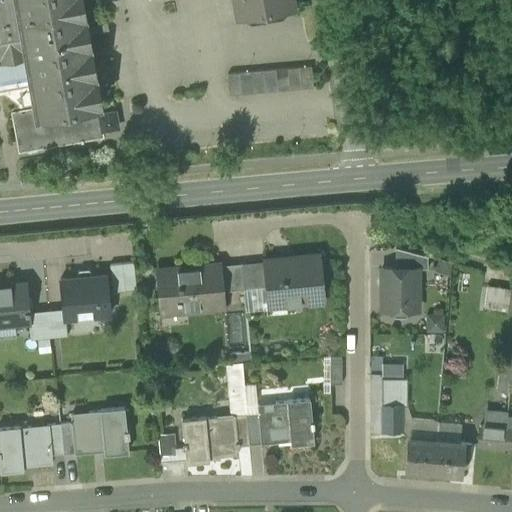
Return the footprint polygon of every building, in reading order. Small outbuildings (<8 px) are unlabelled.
[(0,0),(0,79),(32,74),(38,108),(11,113),(19,154),(104,139),(103,132),(99,112),(99,108),(85,33),(104,30),(102,22),(101,14),(82,18),(79,0),(0,0)] [(235,0),(238,16),(293,6),(291,0),(235,0)] [(240,73),(242,95),(313,88),(311,66),(240,73)] [(228,74),(230,96),(242,95),(240,73),(228,74)] [(117,109),(99,112),(103,132),(120,128),(117,109)] [(418,270),(427,270),(427,257),(396,249),(395,249),(395,268),(418,268),(418,270)] [(266,287),(268,304),(325,298),(321,253),(264,259),(264,261),(266,287)] [(452,262),(438,258),(434,272),(448,276),(452,262)] [(264,261),(242,263),(244,289),(266,287),(264,261)] [(110,265),(113,293),(136,291),(134,263),(110,265)] [(158,269),(162,313),(164,313),(164,308),(178,306),(178,312),(225,307),(224,298),(223,291),(221,265),(220,263),(158,269)] [(223,291),(244,289),(242,263),(221,265),(223,291)] [(395,316),(404,316),(409,311),(418,311),(418,270),(418,268),(395,268),(381,268),(382,311),(390,311),(395,316)] [(76,274),(77,278),(92,276),(92,272),(88,270),(79,270),(76,274)] [(91,312),(92,317),(110,315),(106,275),(92,276),(77,278),(60,279),(63,309),(64,314),(65,314),(91,312)] [(0,321),(14,320),(15,325),(29,324),(30,324),(29,313),(26,283),(0,285),(0,321)] [(487,310),(511,312),(511,302),(511,285),(488,284),(487,310)] [(266,287),(244,289),(246,311),(268,309),(268,304),(266,287)] [(268,304),(268,309),(326,304),(325,298),(268,304)] [(63,309),(50,311),(52,338),(68,336),(66,319),(65,314),(64,314),(63,309)] [(30,340),(52,338),(50,311),(29,313),(30,324),(29,324),(30,340)] [(444,315),(426,315),(427,333),(445,332),(444,315)] [(330,385),(342,385),(342,357),(330,357),(330,385)] [(497,391),(509,392),(511,366),(511,363),(499,361),(497,391)] [(383,378),(408,379),(408,363),(383,362),(383,378)] [(230,416),(234,415),(246,414),(243,385),(241,363),(225,364),(230,416)] [(402,406),(407,406),(408,379),(383,378),(382,405),(402,405),(402,406)] [(243,385),(246,414),(257,413),(256,406),(257,405),(255,384),(243,385)] [(289,441),(290,445),(316,443),(314,426),(316,426),(316,420),(314,420),(312,398),(287,400),(287,403),(277,403),(278,410),(260,411),(259,405),(257,405),(256,406),(257,413),(260,444),(289,441)] [(382,431),(402,431),(402,406),(402,405),(382,405),(382,431)] [(410,437),(436,440),(438,421),(412,419),(407,406),(402,406),(402,431),(410,437)] [(105,451),(106,455),(127,453),(126,437),(128,436),(127,431),(126,431),(123,408),(101,410),(101,412),(90,413),(90,419),(75,420),(74,414),(71,414),(72,423),(75,454),(105,451)] [(506,428),(507,418),(507,412),(483,410),(482,426),(506,428)] [(257,413),(246,414),(249,445),(260,444),(257,413)] [(237,446),(249,445),(246,414),(234,415),(235,421),(237,446)] [(185,460),(185,464),(209,462),(208,458),(238,455),(237,446),(235,421),(218,423),(217,417),(205,418),(205,416),(181,419),(184,443),(182,443),(182,448),(184,448),(185,460)] [(462,423),(438,421),(436,440),(460,442),(462,423)] [(72,423),(60,424),(63,455),(75,454),(72,423)] [(51,456),(63,455),(60,424),(48,425),(48,431),(51,456)] [(0,472),(0,473),(23,471),(23,467),(51,465),(51,456),(48,431),(32,432),(32,427),(20,428),(20,426),(0,428),(0,472)] [(478,446),(504,448),(506,428),(482,426),(480,426),(478,446)] [(157,434),(159,456),(175,454),(175,448),(177,448),(175,432),(157,434)] [(407,469),(434,472),(436,440),(410,437),(407,469)] [(460,442),(436,440),(434,472),(461,474),(464,443),(460,442)] [(184,448),(182,448),(177,448),(175,448),(175,454),(159,456),(157,456),(158,463),(185,460),(184,448)]
